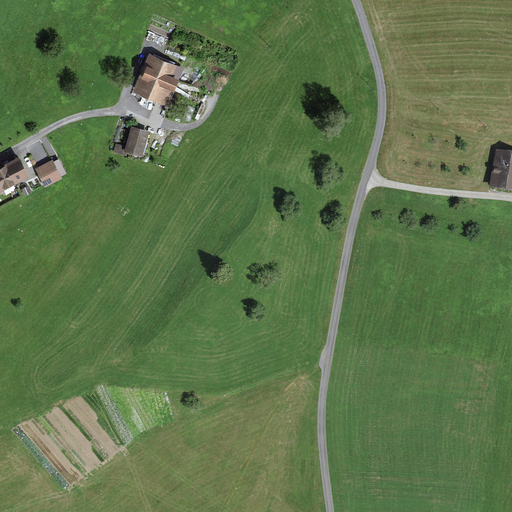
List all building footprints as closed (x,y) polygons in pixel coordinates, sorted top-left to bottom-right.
[(184,68),(148,54),(132,93),(168,107),(184,68)] [(150,131),(131,126),(124,152),(143,157),(150,131)] [(511,152),(504,151),(499,186),(511,187),(511,152)] [(19,157),(0,166),(0,193),(30,178),(19,157)] [(52,160),(35,169),(45,187),(62,178),(52,160)]
